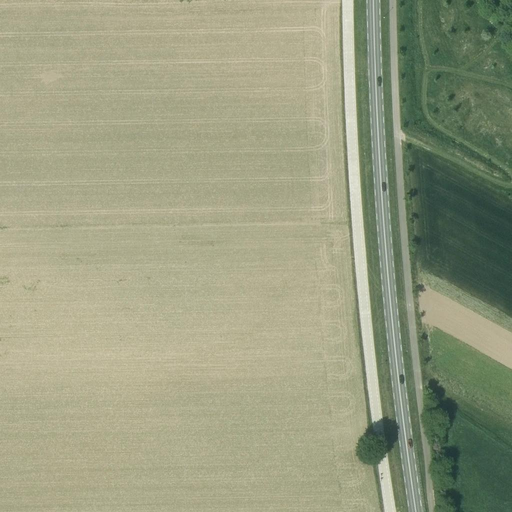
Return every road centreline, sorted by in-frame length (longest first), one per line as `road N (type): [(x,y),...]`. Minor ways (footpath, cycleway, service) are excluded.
road 1 (unclassified): [(390,511),(365,324),(348,0)]
road 2 (primary): [(415,511),(385,249),(374,0)]
